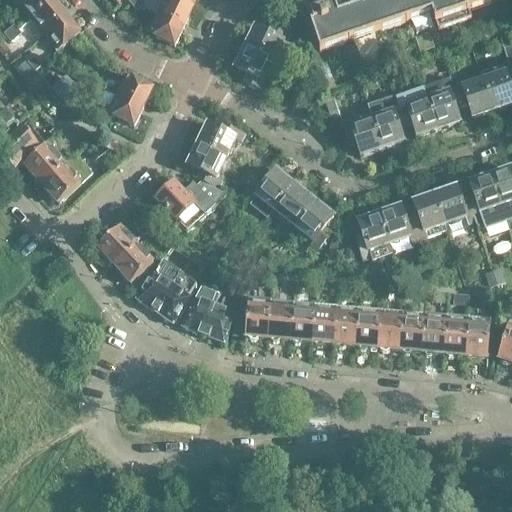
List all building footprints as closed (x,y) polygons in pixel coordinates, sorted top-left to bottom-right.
[(32,20),(53,3),(50,0),(23,0),(19,4),(32,20)] [(146,7),(140,0),(134,0),(130,4),(138,13),(146,7)] [(183,30),(193,11),(192,10),(191,11),(169,0),(160,19),(183,30)] [(192,10),(196,0),(168,0),(169,0),(191,11),(192,10)] [(468,13),(507,0),(322,0),(318,1),(317,0),(301,0),(307,19),(306,19),(309,29),(311,29),(320,55),(432,16),(437,32),(471,20),(468,13)] [(46,36),(66,19),(53,3),(32,20),(46,36)] [(59,52),(80,36),(66,19),(46,36),(59,52)] [(174,49),(183,30),(160,19),(150,38),(174,49)] [(8,40),(17,33),(14,29),(5,36),(8,40)] [(274,63),(282,46),(288,49),(292,42),(271,31),(267,38),(254,31),(244,51),(278,68),(279,66),(274,63)] [(11,44),(20,36),(17,33),(8,40),(11,44)] [(263,84),(272,68),(277,70),(278,68),(244,51),(234,71),(247,78),(244,84),(265,95),(269,87),(263,84)] [(25,80),(39,69),(33,61),(19,73),(25,80)] [(511,98),(510,93),(511,92),(511,76),(509,69),(501,71),(503,77),(483,84),(494,114),(511,107),(511,98)] [(53,90),(68,103),(80,90),(66,77),(53,90)] [(143,111),(153,92),(129,81),(120,100),(143,111)] [(494,114),(483,84),(463,91),(461,85),(453,88),(461,110),(468,108),(473,121),(494,114)] [(325,107),(322,99),(319,88),(307,92),(314,111),(325,107)] [(454,112),(461,110),(453,88),(446,91),(447,96),(430,102),(428,97),(426,97),(438,133),(459,126),(454,112)] [(284,100),(288,94),(279,89),(275,96),(284,100)] [(438,133),(426,97),(423,98),(425,104),(407,110),(405,104),(398,107),(405,129),(412,127),(417,141),(438,133)] [(133,130),(143,111),(120,100),(110,119),(133,130)] [(9,107),(4,102),(0,105),(0,109),(3,113),(9,107)] [(339,120),(334,106),(326,109),(331,123),(339,120)] [(398,132),(405,129),(398,107),(390,110),(392,116),(374,122),(372,116),(370,117),(382,153),(403,145),(398,132)] [(0,145),(18,130),(3,113),(0,115),(0,145)] [(382,153),(370,117),(367,118),(369,123),(351,130),(349,124),(341,126),(349,149),(356,146),(361,160),(382,153)] [(0,158),(14,174),(38,152),(21,132),(0,150),(0,158)] [(224,164),(230,167),(231,165),(197,148),(187,168),(200,175),(197,181),(196,181),(218,192),(221,184),(216,181),(224,164)] [(41,189),(64,168),(47,150),(24,170),(41,189)] [(57,207),(80,187),(64,168),(41,189),(57,207)] [(511,173),(511,171),(490,179),(501,209),(511,204),(511,173)] [(269,218),(293,188),(276,174),(267,186),(261,181),(246,199),(253,205),(257,200),(271,212),(267,217),(269,218)] [(501,209),(490,179),(469,186),(474,200),(467,202),(469,208),(475,224),(483,222),(481,216),(501,209)] [(187,237),(215,210),(211,206),(222,196),(202,186),(202,188),(200,186),(196,190),(194,188),(185,197),(174,185),(155,203),(165,213),(166,214),(161,218),(173,230),(177,226),(187,237)] [(292,236),(316,206),(293,188),(269,218),(271,220),(275,215),(294,230),(290,235),(292,236)] [(475,224),(469,208),(467,202),(460,204),(455,191),(434,198),(445,228),(465,221),(467,227),(475,224)] [(445,228),(434,198),(413,205),(418,219),(411,221),(413,227),(419,244),(447,234),(445,228)] [(324,232),(333,220),(316,206),(292,236),(294,238),(298,233),(313,245),(309,250),(315,255),(330,237),(324,232)] [(419,244),(413,227),(411,221),(404,224),(400,210),(378,217),(389,248),(409,241),(411,246),(419,244)] [(389,248),(378,217),(357,225),(362,238),(355,241),(363,263),(371,260),(369,255),(389,248)] [(113,269),(136,249),(119,231),(97,251),(113,269)] [(216,256),(224,247),(214,239),(207,249),(216,256)] [(130,288),(153,268),(136,249),(113,269),(130,288)] [(264,272),(269,265),(262,260),(257,266),(264,272)] [(154,315),(171,290),(153,278),(136,303),(154,315)] [(173,328),(190,303),(188,302),(196,290),(179,279),(172,291),(171,290),(154,315),(173,328)] [(203,339),(215,312),(196,305),(181,331),(203,339)] [(267,345),(270,311),(270,307),(248,305),(247,321),(237,320),(231,341),(245,342),(245,343),(248,343),(251,345),(254,345),(258,344),(267,345)] [(311,348),(314,314),(314,310),(292,309),(292,313),(289,346),(292,347),(295,349),(298,349),(301,347),(311,348)] [(333,350),(336,316),(336,312),(314,310),(314,314),(311,348),(314,349),(317,351),(320,351),(323,349),(333,350)] [(289,346),(292,313),(270,311),(267,345),(270,345),(273,347),(276,347),(280,346),(289,346)] [(225,347),(234,319),(215,312),(203,339),(225,347)] [(355,352),(358,318),(358,314),(336,312),(336,316),(333,350),(336,350),(338,353),(342,353),(345,351),(355,352)] [(377,354),(380,320),(380,316),(358,314),(358,318),(355,352),(357,352),(360,354),(364,355),(367,353),(377,354)] [(487,363),(490,329),(490,325),(473,324),(474,316),(468,316),(468,323),(467,327),(465,361),(468,362),(471,364),(474,364),(478,362),(487,363)] [(399,356),(402,322),(380,320),(377,354),(379,354),(382,356),(386,357),(389,355),(399,356)] [(443,360),(445,326),(446,322),(424,320),(423,324),(421,358),(423,358),(426,360),(430,360),(433,359),(443,360)] [(421,358),(423,324),(402,322),(399,356),(401,356),(404,358),(408,358),(411,357),(421,358)] [(465,361),(467,327),(468,323),(446,322),(445,326),(443,360),(445,360),(448,362),(452,362),(455,361),(465,361)] [(511,368),(511,332),(507,331),(497,364),(500,365),(503,368),(506,369),(510,368),(511,368)]
